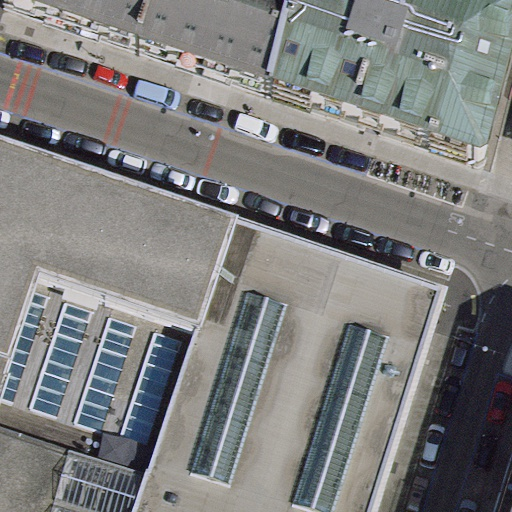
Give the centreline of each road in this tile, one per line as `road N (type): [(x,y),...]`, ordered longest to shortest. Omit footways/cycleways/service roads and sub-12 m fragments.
road 1 (residential): [(0,84),(511,253)]
road 2 (residential): [(434,511),(511,271)]
